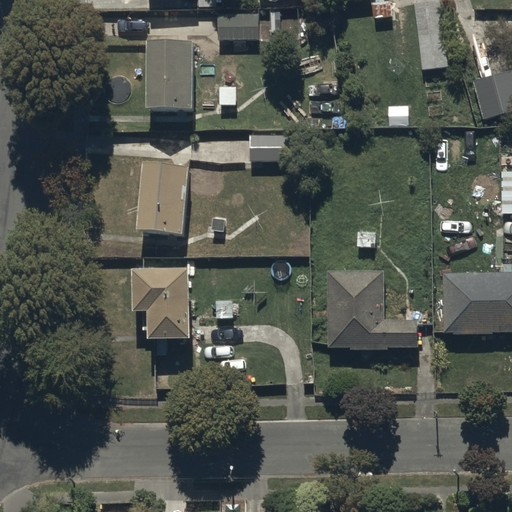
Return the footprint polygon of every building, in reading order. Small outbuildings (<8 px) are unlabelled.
[(441,3),(415,5),(422,72),(448,69),(441,3)] [(218,14),(218,40),(260,41),(261,15),(218,14)] [(197,47),(151,46),(149,115),(195,117),(197,47)] [(511,70),(474,80),(483,119),(511,112),(511,70)] [(238,91),(222,91),(222,108),(238,108),(238,91)] [(286,136),(249,136),(249,161),(286,162),(286,136)] [(511,159),(501,159),(502,218),(511,217),(511,159)] [(193,163),(147,160),(143,233),(190,235),(193,163)] [(194,268),(137,269),(137,311),(152,311),(152,339),(195,339),(194,268)] [(511,270),(445,273),(447,336),(511,333),(511,270)] [(387,271),(330,271),(330,348),(353,348),(352,350),(390,350),(390,348),(420,348),(420,320),(387,320),(387,271)]
